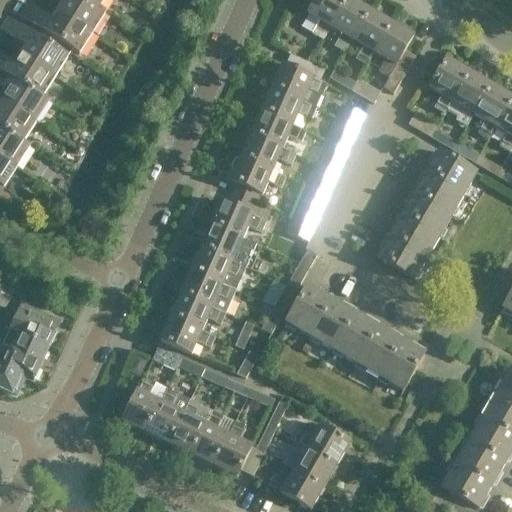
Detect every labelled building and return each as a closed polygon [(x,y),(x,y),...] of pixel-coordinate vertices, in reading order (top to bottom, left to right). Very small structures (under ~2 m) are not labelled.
[(56,11),(92,34),(105,13),(98,9),(98,10),(82,0),(57,0),(61,3),(56,11)] [(104,0),(82,0),(98,10),(98,9),(104,0)] [(322,42),(330,29),(346,0),(316,0),(307,15),(308,16),(301,28),(312,34),(311,35),(322,42)] [(344,54),(352,41),(369,12),(348,0),(346,0),(330,29),(341,35),(333,48),(344,54)] [(18,17),(71,51),(78,55),(92,34),(56,11),(50,20),(25,5),(18,17)] [(369,12),(352,41),(363,48),(355,60),(366,67),(373,54),(391,25),(369,12)] [(8,19),(0,32),(22,46),(17,54),(54,78),(68,57),(8,19)] [(379,87),(382,89),(391,74),(402,80),(415,59),(404,52),(413,38),(391,25),(373,54),(385,61),(377,73),(385,78),(379,87)] [(54,78),(17,54),(11,63),(0,56),(0,72),(41,99),(42,98),(54,78)] [(285,67),(309,78),(314,67),(289,56),(285,67)] [(444,116),(451,103),(469,74),(446,60),(429,90),(441,97),(433,109),(444,116)] [(271,89),(315,109),(320,97),(321,98),(326,86),(319,83),(309,78),(285,67),(282,66),(271,89)] [(319,83),(324,71),(314,67),(309,78),(319,83)] [(0,95),(0,101),(35,123),(49,102),(42,98),(41,99),(0,72),(0,88),(3,91),(0,95)] [(329,79),(351,92),(356,84),(355,84),(334,72),(329,79)] [(391,74),(382,89),(393,96),(402,80),(402,81),(402,80),(391,74)] [(469,74),(451,103),(462,109),(455,122),(466,128),(473,116),(490,86),(469,74)] [(380,94),(357,81),(355,84),(356,84),(351,92),(373,106),(380,94)] [(511,98),(490,86),(473,116),(484,122),(477,135),(487,141),(495,128),(511,99),(511,98)] [(271,89),(261,114),(292,127),(297,115),(311,121),(316,110),(315,109),(271,89)] [(511,99),(495,128),(506,135),(498,147),(509,154),(511,149),(511,99)] [(35,123),(0,101),(0,129),(22,144),(22,143),(35,123)] [(336,118),(359,128),(364,117),(341,107),(336,118)] [(261,114),(250,137),(282,150),(287,138),(301,144),(306,133),(292,127),(261,114)] [(414,115),(408,126),(430,139),(435,131),(437,128),(414,115)] [(331,130),(354,140),(359,128),(336,118),(331,130)] [(0,158),(16,168),(29,147),(22,143),(22,144),(0,129),(0,158)] [(354,140),(331,130),(326,141),(349,152),(354,140)] [(452,152),(457,144),(435,131),(430,139),(452,152)] [(240,160),(272,173),(277,162),(291,167),(296,156),(282,150),(250,137),(240,160)] [(349,152),(326,141),(321,153),(344,163),(349,152)] [(457,144),(452,152),(474,165),(478,157),(457,144)] [(339,175),(344,163),(321,153),(316,165),(339,175)] [(463,196),(476,175),(438,153),(426,175),(463,196)] [(478,157),(474,165),(495,177),(500,169),(478,157)] [(0,192),(16,168),(0,158),(0,192)] [(232,171),(235,173),(230,183),(235,185),(230,195),(255,206),(259,196),(261,197),(267,184),(280,190),(285,179),(272,173),(240,160),(240,161),(237,160),(234,161),(231,168),(232,171)] [(310,176),(333,186),(339,175),(316,165),(310,176)] [(511,176),(500,169),(495,177),(511,187),(511,176)] [(451,217),(463,196),(426,175),(414,196),(451,217)] [(333,186),(310,176),(305,188),(328,198),(333,186)] [(328,198),(305,188),(300,199),(323,210),(328,198)] [(255,206),(230,195),(226,205),(221,203),(211,227),(242,241),(247,229),(261,235),(266,223),(265,223),(270,213),(255,206)] [(439,239),(451,217),(414,196),(401,217),(439,239)] [(295,211),(318,221),(323,210),(300,199),(295,211)] [(33,223),(31,225),(47,235),(57,218),(55,217),(41,209),(33,223)] [(290,223),(313,233),(318,221),(295,211),(290,223)] [(426,260),(439,239),(401,217),(389,238),(426,260)] [(313,233),(290,223),(285,234),(308,244),(313,233)] [(211,227),(200,250),(232,263),(237,252),(251,257),(256,246),(242,241),(211,227)] [(414,282),(426,260),(389,238),(376,260),(414,282)] [(235,292),(240,281),(245,269),(232,264),(232,263),(200,250),(191,272),(235,292)] [(307,252),(299,265),(309,270),(316,257),(307,252)] [(299,265),(286,286),(296,290),(309,270),(299,265)] [(191,272),(180,296),(225,315),(230,304),(235,292),(191,272)] [(13,293),(0,286),(0,302),(7,306),(13,293)] [(286,286),(273,309),(283,313),(296,290),(286,286)] [(285,325),(308,338),(330,301),(307,287),(285,325)] [(511,293),(502,310),(511,316),(511,293)] [(170,320),(201,333),(206,321),(220,327),(225,315),(211,310),(180,296),(170,320)] [(354,315),(330,301),(308,338),(332,352),(354,315)] [(9,331),(47,350),(56,333),(50,330),(54,320),(21,304),(9,331)] [(260,331),(270,336),(283,313),(273,309),(260,331)] [(377,328),(354,315),(332,352),(355,365),(377,328)] [(201,333),(170,320),(159,343),(191,356),(196,343),(210,350),(215,338),(201,333)] [(400,342),(377,328),(355,365),(379,379),(400,342)] [(47,350),(9,331),(1,347),(2,347),(1,348),(40,366),(47,350)] [(241,332),(235,347),(243,351),(250,335),(241,332)] [(403,393),(416,370),(424,356),(400,342),(379,379),(403,393)] [(33,382),(40,366),(1,348),(0,351),(0,365),(24,378),(33,382)] [(180,364),(181,361),(157,350),(151,362),(176,373),(177,369),(180,364)] [(248,353),(236,376),(244,380),(257,358),(248,353)] [(143,371),(148,362),(135,356),(130,365),(143,371)] [(180,364),(177,369),(200,379),(204,371),(181,361),(180,364)] [(0,390),(14,398),(24,378),(0,365),(0,390)] [(200,379),(223,389),(227,381),(204,371),(200,379)] [(511,373),(509,372),(495,395),(511,405),(511,373)] [(145,434),(160,404),(148,398),(155,384),(143,379),(122,423),(145,434)] [(246,399),(250,391),(227,381),(223,389),(246,399)] [(160,404),(145,434),(168,445),(183,415),(171,409),(178,396),(166,390),(160,404)] [(250,391),(246,399),(270,410),(274,401),(250,391)] [(511,405),(495,395),(482,418),(511,435),(511,405)] [(183,415),(168,445),(190,456),(212,412),(189,401),(183,415)] [(267,427),(275,432),(286,408),(278,404),(267,427)] [(205,426),(190,456),(213,467),(228,437),(217,431),(223,418),(212,412),(205,426)] [(511,435),(482,418),(468,442),(505,464),(511,452),(511,435)] [(234,423),(228,437),(213,467),(237,479),(240,472),(251,448),(239,442),(246,429),(234,423)] [(302,429),(300,432),(293,443),(306,450),(336,468),(349,445),(319,428),(316,426),(312,424),(308,425),(304,426),(302,429)] [(275,432),(267,427),(255,450),(264,455),(275,432)] [(468,442),(454,465),(492,486),(505,464),(468,442)] [(281,464),(293,472),(323,489),(336,468),(311,453),(306,450),(293,443),(291,447),(287,454),(281,464)] [(252,478),(263,455),(264,455),(255,450),(251,448),(240,472),(252,478)] [(478,511),(492,486),(454,465),(440,489),(478,511)] [(310,511),(323,489),(293,472),(287,483),(274,476),(268,487),(310,511)] [(431,503),(436,495),(413,482),(408,490),(431,503)] [(436,495),(431,503),(446,511),(454,511),(457,508),(436,495)]
